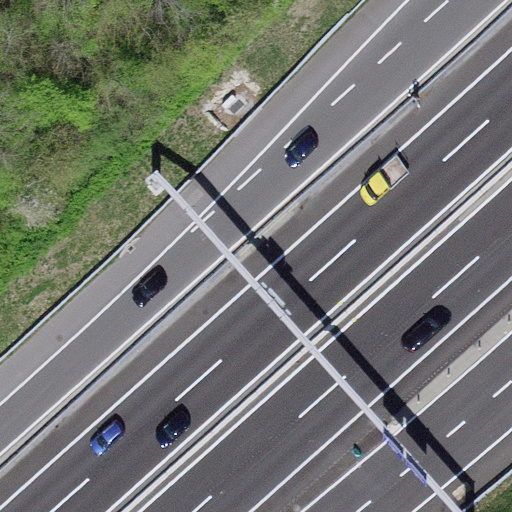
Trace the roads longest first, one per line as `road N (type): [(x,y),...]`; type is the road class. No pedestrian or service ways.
road 1 (motorway): [(455,0),(0,429)]
road 2 (motorway): [(511,99),(51,511)]
road 3 (motorway): [(193,511),(511,227)]
road 4 (motorway): [(356,511),(511,379)]
